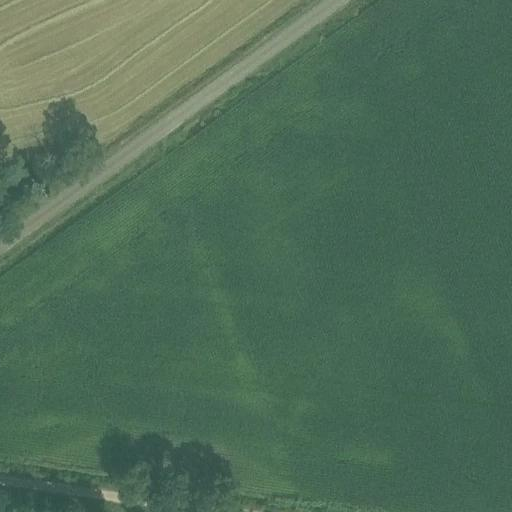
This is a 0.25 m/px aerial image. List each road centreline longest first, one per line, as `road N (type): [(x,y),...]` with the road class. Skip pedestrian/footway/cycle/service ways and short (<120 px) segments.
road 1 (unclassified): [(0,243),(334,0)]
road 2 (track): [(0,481),(213,511)]
